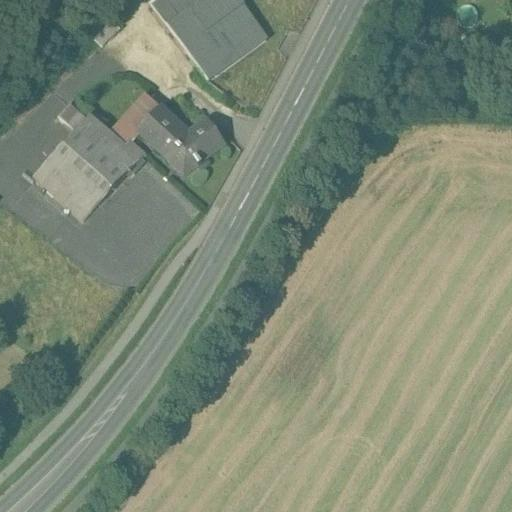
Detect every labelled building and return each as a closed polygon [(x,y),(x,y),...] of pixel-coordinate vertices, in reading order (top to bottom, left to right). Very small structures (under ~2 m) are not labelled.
[(239,0),(149,0),(148,1),(182,44),(207,79),(265,37),(241,3),(242,2),(239,0)] [(111,18),(95,35),(102,42),(118,24),(111,18)] [(145,94),(111,131),(115,134),(144,104),(157,116),(163,111),(145,94)] [(56,116),(72,130),(83,118),(67,104),(56,116)] [(144,104),(115,134),(126,145),(128,146),(130,143),(139,134),(157,116),(144,104)] [(190,133),(164,109),(163,111),(157,116),(139,134),(181,170),(195,159),(199,164),(227,143),(210,120),(190,133)] [(83,118),(120,151),(126,145),(115,134),(111,131),(89,112),(83,118)] [(46,160),(97,205),(134,164),(120,151),(83,118),(72,130),(46,160)] [(128,146),(126,145),(120,151),(134,164),(143,154),(130,143),(128,146)] [(32,176),(83,221),(97,205),(46,160),(32,176)]
